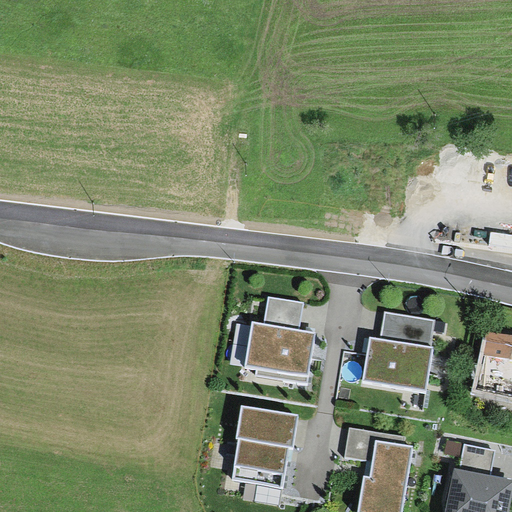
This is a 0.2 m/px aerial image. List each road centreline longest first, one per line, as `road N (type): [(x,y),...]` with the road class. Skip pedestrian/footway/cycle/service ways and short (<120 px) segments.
road 1 (secondary): [(511,286),(350,257),(0,216)]
road 2 (track): [(227,243),(254,0)]
